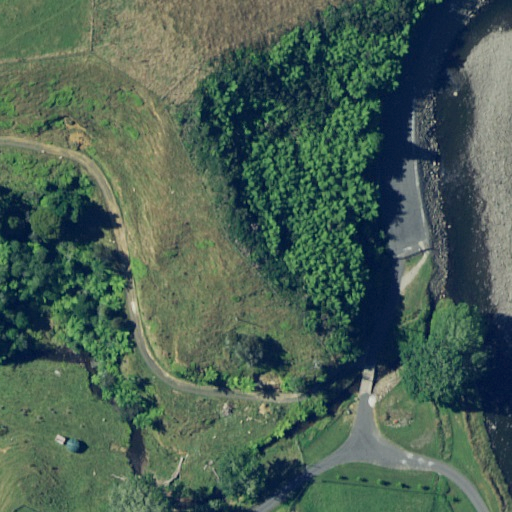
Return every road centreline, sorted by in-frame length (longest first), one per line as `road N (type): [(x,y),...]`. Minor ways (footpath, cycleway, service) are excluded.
road 1 (unclassified): [(463,0),(447,16),(393,148),(391,298),(364,374)]
road 2 (unknown): [(372,424),(297,465),(238,511)]
